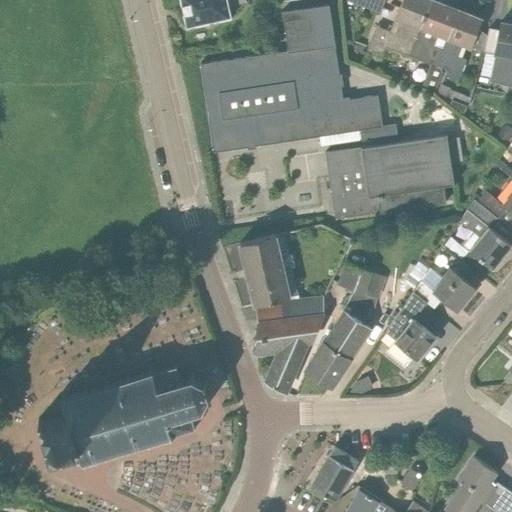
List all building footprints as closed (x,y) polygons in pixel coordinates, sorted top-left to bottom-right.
[(245,0),(182,0),(187,25),(207,21),(231,17),(229,5),(246,1),(245,0)] [(384,0),(348,0),(364,6),(381,12),(384,0)] [(386,47),(408,55),(430,0),(402,0),(395,18),(400,19),(396,29),(399,30),(398,34),(390,31),(387,40),(373,35),(366,52),(382,58),(386,47)] [(430,0),(408,55),(436,66),(458,9),(434,0),(430,0)] [(214,152),(360,130),(361,141),(385,137),(378,94),(343,100),(329,4),(282,11),(288,50),(228,59),(201,63),(209,121),(214,152)] [(436,66),(447,70),(446,75),(459,79),(460,75),(461,76),(467,59),(459,56),(463,44),(471,48),(482,19),(458,9),(436,66)] [(496,54),(490,81),(511,86),(511,24),(501,22),(494,54),(496,54)] [(365,43),(357,40),(354,47),(362,50),(365,43)] [(451,98),(468,104),(471,97),(454,90),(451,98)] [(467,105),(450,98),(449,102),(464,113),(467,105)] [(497,135),(508,144),(511,138),(511,129),(506,124),(497,135)] [(361,146),(349,148),(325,152),(327,161),(330,180),(329,180),(329,181),(330,181),(331,189),(331,190),(331,189),(335,218),(446,201),(444,184),(453,183),(453,184),(454,184),(447,133),(445,133),(446,134),(436,135),(363,146),(362,145),(361,146)] [(455,158),(464,158),(463,134),(453,135),(455,158)] [(511,153),(508,150),(502,158),(508,162),(511,156),(511,153)] [(497,165),(511,177),(511,168),(500,159),(498,158),(494,163),(497,165)] [(511,194),(503,205),(486,191),(478,201),(498,217),(505,207),(511,212),(511,194)] [(480,236),(469,249),(492,268),(511,245),(490,227),(498,217),(478,201),(475,199),(460,222),(480,236)] [(240,243),(246,270),(254,304),(255,304),(256,308),(258,321),(258,323),(323,314),(322,297),(291,299),(290,296),(298,294),(292,268),(295,267),(291,253),(290,254),(285,232),(277,234),(259,238),(240,243)] [(468,252),(462,260),(473,268),(479,261),(468,252)] [(385,276),(347,263),(340,284),(350,287),(344,309),(335,323),(326,316),(324,319),(322,318),(317,334),(350,357),(371,326),(370,325),(369,326),(361,322),(371,308),(374,310),(385,276)] [(427,302),(434,308),(442,299),(457,311),(476,288),(450,266),(440,277),(442,279),(432,290),(421,281),(413,291),(427,302)] [(395,340),(394,341),(417,359),(436,337),(414,319),(427,302),(413,291),(394,319),(385,332),(395,340)] [(301,351),(306,337),(314,336),(317,334),(322,318),(323,314),(258,323),(257,334),(256,333),(253,350),(255,355),(275,353),(265,381),(284,392),(285,390),(284,390),(301,351)] [(331,386),(344,366),(319,349),(306,370),(331,386)] [(94,461),(96,460),(95,457),(104,455),(105,459),(109,457),(108,454),(125,448),(127,452),(130,451),(129,447),(147,442),(148,446),(152,445),(151,441),(169,436),(170,439),(174,438),(172,434),(176,433),(176,432),(188,429),(192,427),(195,429),(196,426),(193,424),(194,424),(198,422),(199,421),(198,421),(200,417),(201,417),(201,416),(199,410),(199,409),(202,412),(205,410),(202,407),(207,398),(211,399),(211,395),(207,394),(205,385),(208,383),(205,380),(202,382),(194,378),(194,374),(190,373),(189,377),(181,380),(179,376),(179,375),(178,375),(176,370),(177,370),(176,368),(178,365),(175,363),(174,366),(158,371),(157,370),(153,371),(152,367),(148,369),(149,372),(131,378),(130,374),(126,375),(128,379),(110,384),(109,380),(105,381),(106,385),(89,390),(88,386),(84,388),(85,391),(67,397),(66,393),(62,394),(63,398),(62,398),(62,399),(59,400),(60,404),(64,403),(64,406),(65,406),(67,414),(67,415),(45,422),(38,418),(36,423),(42,426),(44,433),(46,434),(47,432),(50,433),(52,440),(49,441),(48,443),(50,450),(46,456),(50,458),(54,452),(60,450),(62,459),(74,455),(71,446),(77,444),(78,446),(79,446),(81,453),(80,453),(80,454),(80,457),(76,458),(77,462),(81,461),(81,462),(82,461),(83,465),(87,464),(87,463),(88,463),(88,462),(94,460),(94,461)] [(358,380),(351,392),(364,392),(370,389),(365,377),(358,380)] [(358,460),(334,446),(311,486),(335,500),(358,460)] [(485,511),(501,490),(490,482),(497,471),(474,455),(458,479),(463,482),(444,508),(449,511),(485,511)] [(421,476),(422,475),(410,468),(410,469),(411,470),(402,482),(401,481),(401,482),(412,490),(412,489),(411,488),(420,476),(421,476)] [(359,489),(346,511),(394,511),(395,511),(359,489)] [(410,509),(414,511),(428,511),(431,509),(417,499),(410,509)]
